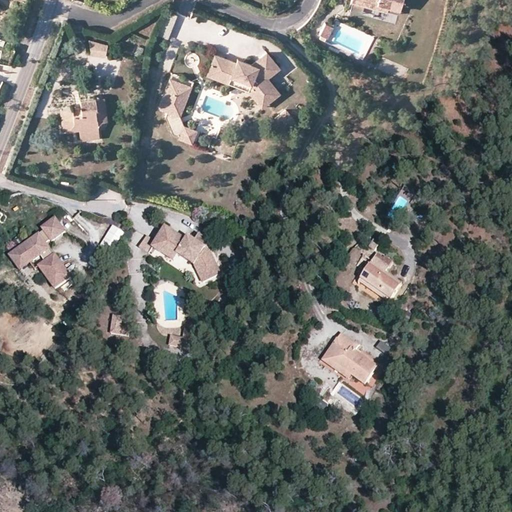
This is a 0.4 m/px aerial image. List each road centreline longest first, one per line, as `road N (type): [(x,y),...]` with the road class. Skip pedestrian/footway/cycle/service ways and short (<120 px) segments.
road 1 (unknown): [(336,96),(355,212),(427,281)]
road 2 (tertiary): [(0,144),(53,0)]
